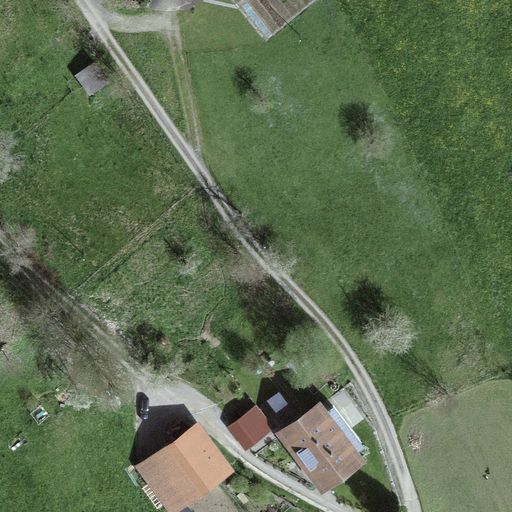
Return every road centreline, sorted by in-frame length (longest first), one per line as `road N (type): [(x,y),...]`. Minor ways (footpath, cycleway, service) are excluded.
road 1 (track): [(411,511),(377,404),(78,0)]
road 2 (track): [(336,511),(268,477),(161,397),(0,250)]
road 3 (track): [(192,162),(170,0)]
